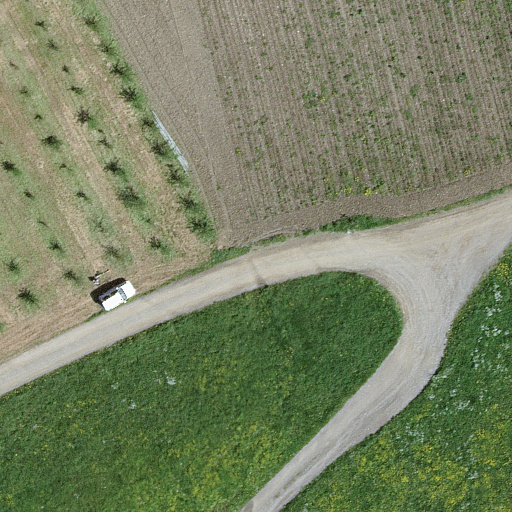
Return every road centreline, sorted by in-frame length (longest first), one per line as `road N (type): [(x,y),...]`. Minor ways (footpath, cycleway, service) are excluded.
road 1 (unclassified): [(259,511),(409,367),(427,322),(412,283)]
road 2 (unclassified): [(0,383),(224,282)]
road 3 (unclassified): [(412,283),(385,260),(336,247),(224,282)]
